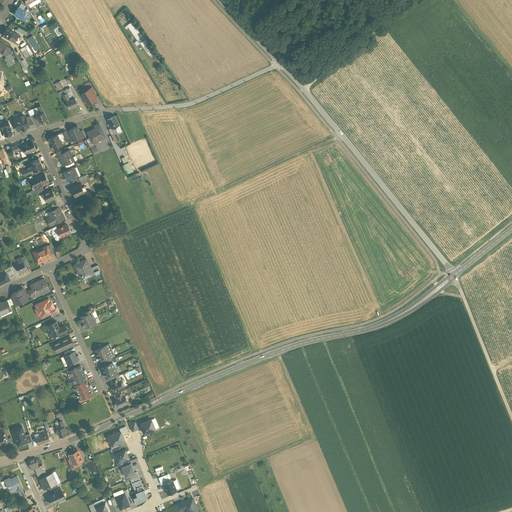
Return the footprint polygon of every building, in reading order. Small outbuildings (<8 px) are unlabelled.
[(31,5),(30,5),(29,3),(28,3),(27,0),(24,2),(30,12),(34,10),(31,5)] [(25,11),(18,6),(14,14),(21,18),(23,14),(25,11)] [(142,36),(126,13),(121,16),(139,43),(140,42),(150,57),(156,54),(143,35),(142,36)] [(13,31),(6,27),(2,35),(9,39),(13,31)] [(20,35),(13,31),(9,39),(15,42),(18,38),(20,35)] [(33,35),(27,38),(33,49),(39,46),(33,35)] [(11,49),(0,41),(0,51),(6,56),(8,52),(10,53),(12,51),(10,50),(11,49)] [(10,53),(8,52),(6,56),(4,59),(7,61),(5,63),(8,65),(14,61),(12,59),(14,56),(10,53)] [(63,86),(60,80),(55,83),(58,89),(63,86)] [(89,88),(81,92),(88,103),(92,101),(92,100),(95,98),(93,95),(89,88)] [(70,99),(67,92),(63,94),(66,101),(69,107),(78,103),(75,97),(70,99)] [(40,112),(36,114),(37,116),(35,117),(37,119),(38,118),(39,121),(47,118),(44,110),(40,112)] [(25,114),(17,117),(18,119),(17,120),(15,121),(15,122),(15,124),(16,125),(18,129),(22,127),(23,128),(25,128),(26,126),(28,125),(28,124),(25,116),(25,114)] [(30,115),(25,116),(28,124),(34,123),(30,115)] [(114,115),(108,118),(111,127),(112,127),(115,125),(118,124),(114,115)] [(0,119),(0,128),(3,128),(5,135),(11,133),(7,120),(5,118),(3,119),(0,119)] [(95,127),(87,131),(89,136),(92,141),(105,135),(99,122),(94,124),(95,127)] [(80,130),(77,124),(68,128),(70,131),(73,138),(74,137),(75,139),(82,136),(81,134),(80,130)] [(73,138),(70,131),(67,132),(69,137),(71,141),(75,139),(74,137),(73,138)] [(57,133),(48,138),(49,140),(50,139),(53,147),(61,143),(59,138),(57,133)] [(32,139),(22,144),(25,152),(35,148),(32,139)] [(19,142),(12,146),(14,151),(22,148),(19,142)] [(63,151),(58,153),(58,154),(60,158),(61,157),(64,164),(73,160),(72,157),(73,156),(72,156),(69,148),(63,151)] [(30,161),(29,161),(31,165),(33,170),(42,166),(38,157),(30,161)] [(31,165),(22,170),(24,174),(33,170),(31,165)] [(74,166),(69,168),(67,168),(68,169),(63,171),(67,180),(78,175),(74,166)] [(44,172),(35,176),(39,183),(47,179),(44,172)] [(35,176),(30,178),(34,186),(34,185),(39,183),(35,176)] [(80,183),(71,187),(75,195),(84,191),(80,183)] [(35,188),(30,191),(31,194),(37,191),(43,188),(42,185),(35,188)] [(45,192),(43,193),(46,200),(55,196),(52,189),(45,192)] [(51,210),(49,211),(52,218),(48,220),(50,224),(54,222),(54,223),(64,218),(59,206),(58,206),(51,210)] [(57,228),(58,230),(58,231),(58,234),(59,234),(60,235),(61,236),(63,236),(64,236),(64,235),(71,232),(66,223),(57,228)] [(56,225),(47,229),(50,234),(52,233),(58,230),(57,228),(56,225)] [(40,250),(35,252),(37,256),(35,258),(38,263),(42,261),(45,257),(47,256),(51,254),(46,246),(40,249),(40,250)] [(86,259),(74,265),(81,279),(93,274),(90,268),(86,259)] [(22,261),(15,264),(16,265),(15,267),(16,269),(18,269),(19,272),(26,269),(23,261),(22,261)] [(97,265),(90,268),(93,274),(100,270),(97,265)] [(6,271),(8,277),(14,274),(10,267),(5,270),(6,271)] [(0,284),(10,279),(8,277),(6,271),(0,274),(0,284)] [(44,278),(30,284),(32,288),(33,290),(34,290),(36,294),(37,296),(49,291),(44,278)] [(23,288),(12,293),(14,296),(16,301),(18,301),(27,297),(23,288)] [(16,301),(14,296),(11,297),(14,305),(19,303),(18,301),(16,301)] [(52,308),(48,299),(35,304),(41,318),(51,313),(54,312),(52,308)] [(7,300),(1,302),(0,301),(0,311),(6,309),(6,311),(11,309),(7,300)] [(52,316),(59,312),(57,306),(52,308),(54,312),(51,313),(52,316)] [(84,315),(80,317),(82,322),(93,317),(91,312),(84,315)] [(93,317),(82,322),(85,327),(88,326),(96,322),(93,317)] [(56,321),(49,325),(53,335),(60,332),(61,332),(59,327),(56,321)] [(65,325),(59,327),(61,332),(60,332),(61,333),(67,330),(65,325)] [(69,336),(55,343),(57,347),(58,346),(60,350),(73,344),(69,336)] [(106,345),(94,350),(97,355),(108,350),(106,345)] [(108,350),(97,355),(99,360),(110,355),(108,350)] [(73,351),(64,355),(66,359),(67,360),(69,363),(77,359),(78,359),(77,355),(77,354),(73,352),(73,351)] [(112,362),(101,367),(103,372),(114,367),(112,362)] [(74,368),(69,370),(75,384),(86,379),(87,379),(84,373),(86,372),(85,370),(83,370),(80,365),(74,367),(74,368)] [(114,367),(103,372),(105,377),(108,376),(116,372),(114,367)] [(119,378),(112,382),(112,383),(111,384),(113,390),(122,386),(121,383),(119,379),(119,378)] [(75,384),(74,385),(80,398),(86,396),(92,394),(90,388),(91,387),(90,384),(88,385),(86,379),(75,384)] [(121,390),(113,394),(116,399),(123,395),(121,390)] [(116,399),(115,399),(116,401),(116,402),(117,402),(117,403),(117,404),(118,406),(127,402),(124,395),(116,399)] [(64,419),(61,412),(60,413),(62,415),(59,417),(60,420),(61,420),(63,426),(64,426),(64,427),(67,426),(64,419)] [(140,424),(144,433),(155,429),(151,419),(140,424)] [(129,424),(132,431),(138,429),(135,421),(129,424)] [(12,429),(17,446),(27,442),(25,436),(22,426),(12,429)] [(57,429),(56,429),(57,431),(56,431),(56,433),(58,433),(59,436),(66,434),(64,427),(64,426),(63,426),(60,428),(57,429)] [(120,431),(122,435),(128,433),(125,426),(119,428),(120,431)] [(5,430),(0,431),(0,444),(3,444),(3,446),(10,444),(5,430)] [(47,431),(40,433),(41,436),(35,438),(37,443),(49,439),(48,434),(47,431)] [(117,443),(124,440),(122,435),(120,431),(108,436),(112,445),(117,443)] [(122,460),(129,458),(125,449),(123,449),(115,453),(114,453),(117,462),(122,460)] [(78,451),(69,455),(70,458),(73,464),(80,461),(81,461),(82,461),(83,459),(82,458),(81,458),(78,451)] [(35,458),(28,461),(31,470),(34,469),(35,471),(36,471),(43,467),(42,465),(38,466),(35,458)] [(129,475),(135,473),(131,464),(122,467),(126,477),(129,475)] [(43,467),(36,471),(38,476),(46,472),(43,467)] [(52,472),(39,478),(42,483),(45,488),(51,485),(57,483),(52,472)] [(166,474),(158,477),(161,484),(163,483),(169,481),(166,474)] [(17,475),(10,479),(9,478),(4,480),(6,485),(7,487),(8,486),(9,490),(15,487),(17,491),(22,489),(23,488),(17,475)] [(138,491),(144,489),(140,479),(132,483),(134,488),(137,487),(138,491)] [(169,481),(163,483),(165,487),(164,487),(165,490),(166,490),(167,494),(176,490),(172,480),(169,481)] [(137,496),(133,497),(135,503),(148,498),(144,489),(138,491),(135,492),(137,496)] [(55,493),(48,496),(51,504),(59,500),(64,498),(64,497),(61,491),(60,491),(55,493)] [(124,493),(115,497),(118,504),(120,509),(129,505),(126,497),(124,493)] [(192,498),(182,502),(184,510),(185,511),(192,511),(192,510),(197,509),(192,498)] [(106,501),(95,506),(98,511),(108,511),(110,511),(106,501)] [(178,511),(184,510),(182,502),(181,502),(175,504),(178,511)] [(91,511),(98,511),(94,503),(89,505),(91,511)]
